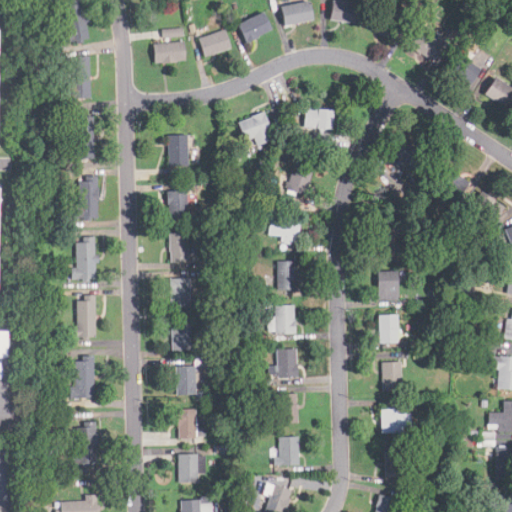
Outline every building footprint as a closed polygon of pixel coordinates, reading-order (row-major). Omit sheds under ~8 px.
[(86,41),(82,0),(62,0),(66,43),(86,41)] [(288,26),(316,19),(312,0),(283,7),(288,26)] [(361,24),(364,4),(335,0),(333,19),(361,24)] [(401,22),(375,10),(366,28),(393,41),(401,22)] [(236,26),(245,43),(271,30),(262,13),(236,26)] [(161,29),(162,37),(182,37),(182,29),(161,29)] [(408,47),(433,63),(443,45),(418,30),(408,47)] [(231,51),(226,31),(197,38),(202,58),(231,51)] [(183,42),(152,45),(153,64),(185,61),(183,42)] [(444,70),(469,86),(479,70),(455,54),(444,70)] [(89,57),(70,57),(70,99),(89,99),(89,57)] [(511,105),(511,89),(493,78),(483,95),(509,111),(511,105)] [(330,110),(303,109),(303,130),(313,130),(313,146),(330,146),(330,110)] [(253,137),(257,147),(274,140),(262,112),(236,124),(244,142),(253,137)] [(74,119),(73,159),(92,159),(93,120),(74,119)] [(168,135),(168,166),(187,166),(187,135),(168,135)] [(421,176),(431,158),(403,142),(393,160),(421,176)] [(387,175),(404,179),(409,156),(392,152),(387,175)] [(312,167),(292,162),(285,190),(305,195),(312,167)] [(470,182),(438,164),(426,186),(457,204),(470,182)] [(96,219),(96,177),(77,177),(77,219),(96,219)] [(187,191),(168,191),(168,220),(187,220),(187,191)] [(469,209),(494,223),(503,206),(479,192),(469,209)] [(296,244),(298,219),(268,217),(267,236),(282,237),(281,243),(296,244)] [(393,227),(374,227),(374,256),(393,256),(393,227)] [(187,233),(169,233),(169,262),(187,262),(187,233)] [(70,269),(70,280),(94,280),(94,238),(76,238),(76,269),(70,269)] [(195,263),(196,240),(188,239),(187,262),(195,263)] [(295,261),(276,261),(276,290),(295,290),(295,261)] [(376,300),(396,300),(396,271),(376,271),(376,300)] [(190,307),(190,279),(169,279),(169,307),(190,307)] [(94,295),(74,295),(74,338),(94,338),(94,295)] [(294,333),(294,305),(273,305),(273,333),(294,333)] [(503,339),(511,339),(511,308),(510,319),(505,319),(503,339)] [(396,315),(377,315),(377,345),(396,345),(396,315)] [(190,352),(190,321),(171,321),(171,352),(190,352)] [(0,359),(10,359),(10,332),(0,331),(0,359)] [(295,349),(275,349),(275,377),(295,377),(295,349)] [(69,385),(69,398),(92,398),(92,357),(73,357),(73,385),(69,385)] [(497,369),(497,390),(511,390),(511,357),(489,357),(489,369),(497,369)] [(400,390),(400,362),(382,362),(382,390),(400,390)] [(195,367),(176,367),(176,395),(195,395),(195,367)] [(296,393),(278,393),(278,422),(296,422),(296,393)] [(511,401),(503,401),(503,413),(487,413),(487,429),(511,429),(511,401)] [(196,437),(196,409),(177,409),(177,437),(196,437)] [(380,434),(410,434),(410,409),(380,409),(380,434)] [(73,465),(94,465),(94,427),(73,427),(73,465)] [(297,437),(278,437),(278,465),(297,465),(297,437)] [(386,447),(386,478),(406,477),(406,447),(386,447)] [(495,481),(511,481),(511,448),(495,448),(495,481)] [(178,483),(198,483),(198,455),(178,455),(178,483)] [(275,482),(264,511),(287,511),(295,490),(275,482)] [(492,511),(511,511),(511,494),(495,494),(495,499),(486,499),(486,507),(492,507),(492,511)] [(395,511),(399,502),(380,495),(373,511),(395,511)] [(87,501),(59,501),(59,511),(99,511),(99,496),(87,496),(87,501)] [(179,511),(212,511),(212,500),(179,502),(179,511)]
